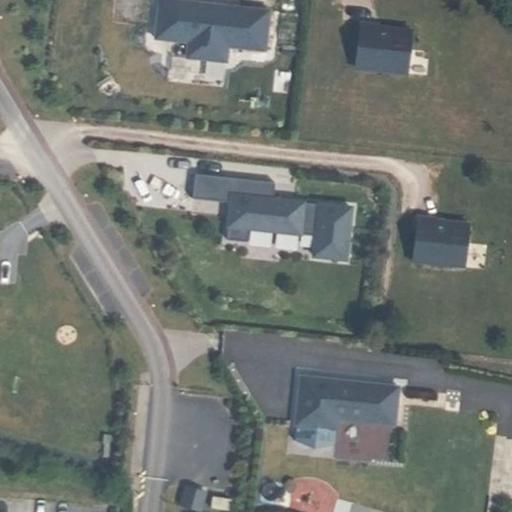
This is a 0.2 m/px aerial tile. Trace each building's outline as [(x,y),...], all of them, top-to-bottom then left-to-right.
[(265,51),(269,11),(211,4),(210,7),(203,6),(203,4),(169,0),(158,0),(155,39),(188,43),(186,58),(226,62),(227,47),(265,51)] [(406,74),(411,31),(387,28),(387,32),(376,31),(377,26),(360,24),(355,68),(406,74)] [(345,260),(351,208),(273,200),(274,183),(194,174),(192,199),(230,203),(226,240),(247,242),(248,229),(300,235),(300,230),(316,232),(313,257),(345,260)] [(463,267),(468,224),(444,222),(444,226),(434,225),(434,219),(417,217),(412,262),(463,267)] [(395,422),(398,387),(328,379),(327,384),(320,383),(321,378),(300,376),(295,425),(296,425),(294,441),(314,449),(334,446),(339,419),(374,423),(375,420),(395,422)] [(511,439),(506,439),(500,485),(511,486),(511,439)] [(511,486),(500,485),(490,484),(489,495),(511,498),(511,486)] [(200,511),(205,492),(186,486),(180,505),(200,511)] [(229,511),(231,500),(212,497),(211,508),(229,511)]
